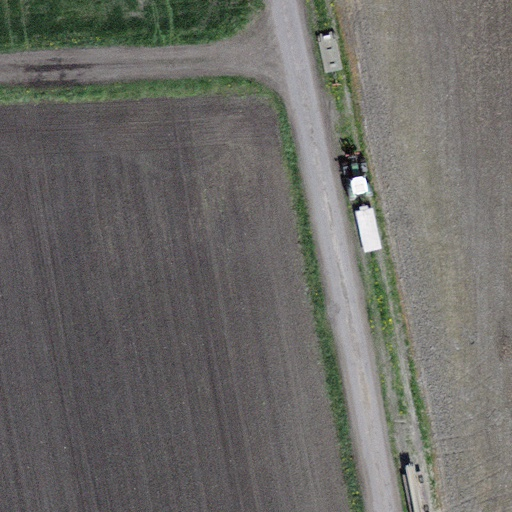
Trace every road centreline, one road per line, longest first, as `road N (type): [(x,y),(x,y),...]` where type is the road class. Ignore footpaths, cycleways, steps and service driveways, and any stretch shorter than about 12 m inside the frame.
road 1 (track): [(284,0),(388,511)]
road 2 (track): [(0,71),(295,56)]
